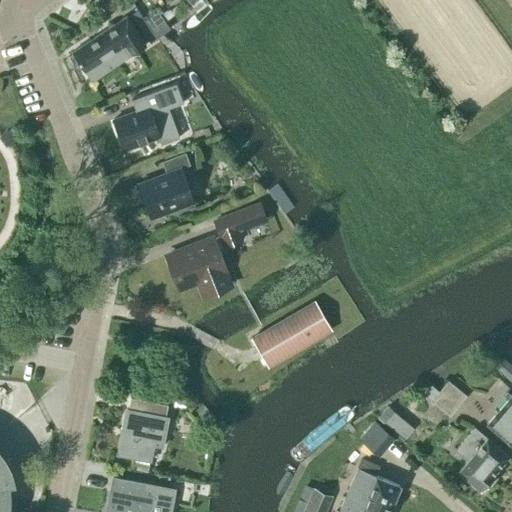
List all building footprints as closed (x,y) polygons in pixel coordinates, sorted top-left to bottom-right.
[(137,10),(129,16),(149,43),(156,38),(144,20),(142,18),(137,10)] [(148,17),(144,20),(156,38),(170,28),(157,11),(148,17)] [(139,50),(139,49),(145,45),(126,16),(71,52),(90,82),(139,50)] [(135,112),(113,120),(124,150),(157,137),(160,145),(179,138),(168,107),(183,102),(175,82),(130,99),(135,112)] [(193,202),(180,169),(189,165),(184,153),(161,162),(166,174),(137,185),(150,218),(193,202)] [(266,221),(259,201),(211,218),(222,249),(242,241),(238,231),(266,221)] [(211,239),(166,256),(175,280),(179,289),(197,282),(202,296),(227,286),(218,263),(220,262),(211,239)] [(251,338),(268,366),(330,330),(314,302),(251,338)] [(511,383),(511,365),(502,356),(489,370),(508,388),(511,383)] [(443,385),(439,391),(458,407),(466,396),(447,381),(445,383),(443,385)] [(449,417),(458,407),(439,391),(430,402),(449,417)] [(511,396),(511,395),(486,424),(511,446),(511,396)] [(167,418),(164,418),(167,406),(130,398),(127,410),(126,410),(117,454),(149,460),(152,445),(161,446),(167,418)] [(387,406),(376,417),(383,423),(384,422),(393,412),(387,406)] [(384,423),(405,440),(413,431),(393,413),(384,423)] [(493,475),(492,474),(508,456),(473,427),(471,430),(471,431),(459,445),(471,454),(457,471),(480,490),(482,488),(487,488),(491,481),(490,477),(493,475)] [(338,511),(387,511),(399,486),(357,468),(338,511)] [(112,478),(105,511),(169,511),(174,489),(147,484),(112,478)] [(302,511),(325,511),(333,496),(313,487),(302,511)]
